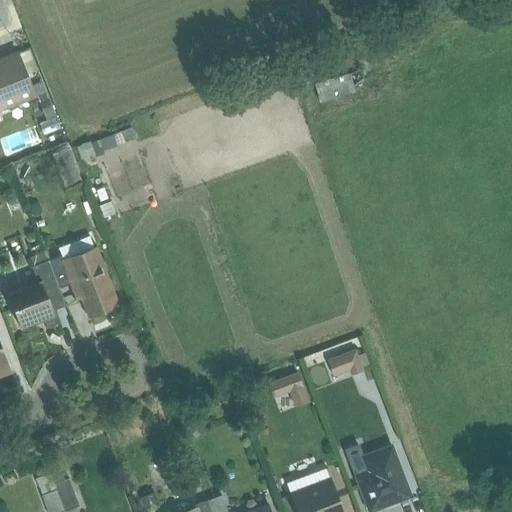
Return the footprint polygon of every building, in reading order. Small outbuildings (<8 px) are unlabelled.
[(0,109),(34,97),(16,52),(0,57),(0,109)] [(347,73),(314,83),(319,102),(353,92),(347,73)] [(84,322),(121,307),(95,245),(59,260),(84,322)] [(0,285),(19,328),(53,314),(33,267),(0,281),(0,285)] [(332,381),(365,371),(356,342),(323,352),(332,381)] [(0,374),(11,370),(0,345),(0,374)] [(278,413),(308,403),(297,371),(267,382),(278,413)] [(368,511),(372,511),(412,497),(391,443),(348,459),(368,511)] [(295,511),(342,511),(326,469),(285,485),(295,511)] [(67,477),(54,483),(49,472),(33,479),(48,511),(55,511),(78,501),(67,477)] [(270,511),(265,497),(224,511),(270,511)]
